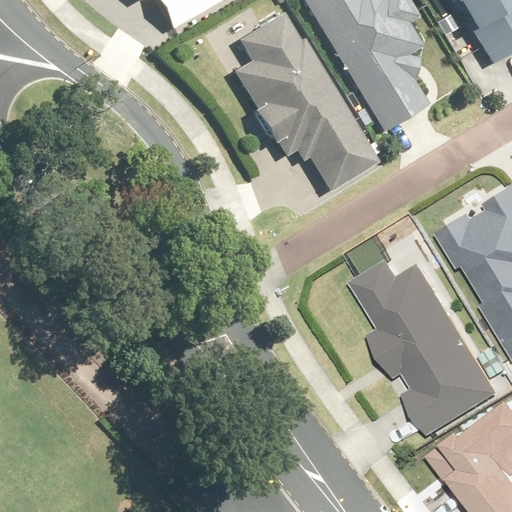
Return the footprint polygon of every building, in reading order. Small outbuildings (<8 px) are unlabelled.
[(157,0),(175,29),(223,0),(157,0)] [(305,0),(384,132),(429,105),(413,79),(422,74),(409,53),(424,44),(412,23),(422,16),(412,0),(305,0)] [(511,0),(458,0),(493,63),(511,52),(511,0)] [(305,39),(301,41),(282,11),(239,37),(253,60),(237,70),(260,108),(257,110),(286,156),(296,149),(305,163),(311,159),(331,191),(380,161),(305,39)] [(476,211),(444,229),(465,267),(474,262),(496,300),(490,303),(511,341),(511,190),(491,202),(494,209),(480,217),(476,211)] [(484,356),(427,264),(405,276),(394,258),(358,281),(387,326),(376,332),(404,378),(412,373),(420,386),(412,391),(436,430),(503,389),(496,377),(511,367),(499,347),(484,356)] [(426,455),(468,511),(475,511),(511,485),(507,479),(511,474),(511,413),(504,403),(459,436),(457,432),(426,455)] [(511,511),(511,485),(475,511),(511,511)]
